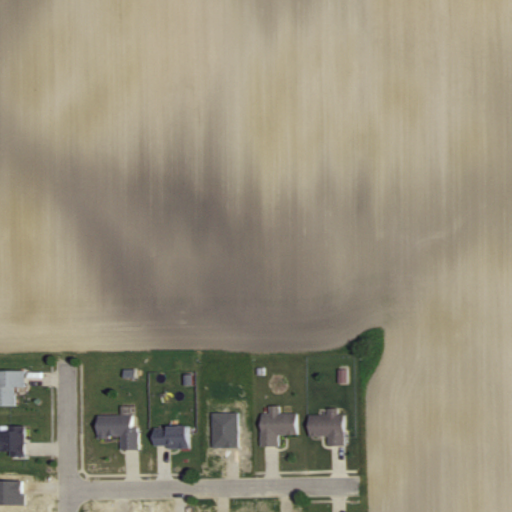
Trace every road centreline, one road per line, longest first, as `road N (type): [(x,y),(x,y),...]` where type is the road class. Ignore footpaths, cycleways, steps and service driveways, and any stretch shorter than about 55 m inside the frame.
road 1 (residential): [(70,488),(355,481)]
road 2 (residential): [(70,511),(70,364)]
